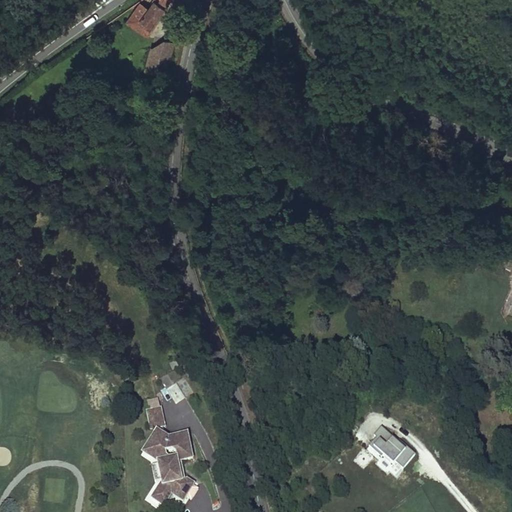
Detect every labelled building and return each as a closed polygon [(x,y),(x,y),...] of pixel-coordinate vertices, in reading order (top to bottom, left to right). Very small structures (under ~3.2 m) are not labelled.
[(154,0),(148,8),(140,19),(149,26),(167,0),(154,0)] [(144,33),(149,26),(140,19),(148,8),(141,2),(127,21),(144,33)] [(145,70),(163,75),(172,43),(154,38),(145,70)] [(511,268),(504,265),(501,272),(511,276),(511,268)] [(186,398),(192,395),(187,383),(181,386),(186,398)] [(158,399),(148,401),(150,410),(160,408),(158,399)] [(163,430),(159,412),(146,415),(149,433),(158,431),(161,431),(163,430)] [(378,463),(397,477),(414,456),(381,430),(368,446),(382,458),(378,463)] [(146,459),(155,441),(160,440),(163,439),(161,431),(158,431),(159,437),(154,434),(143,458),(146,459)] [(186,485),(182,467),(179,468),(176,472),(181,475),(183,486),(186,485)] [(162,484),(159,469),(153,470),(156,485),(162,484)]
